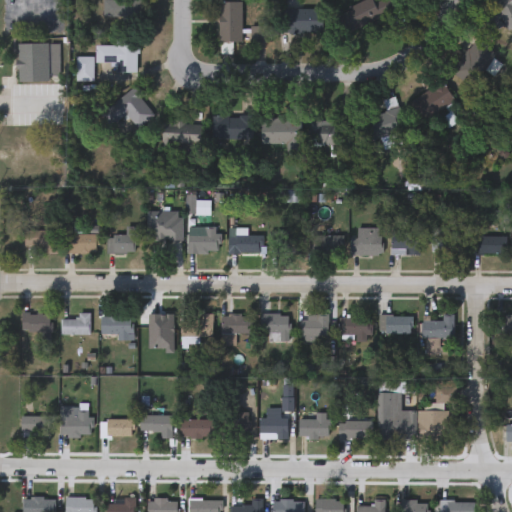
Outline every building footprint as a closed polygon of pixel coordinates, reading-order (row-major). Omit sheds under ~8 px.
[(103,25),(103,0),(132,0),(132,25),(103,25)] [(301,0),(301,9),(322,9),(322,33),(279,33),(279,0),(301,0)] [(347,28),(342,7),(367,0),(375,0),(381,19),(347,28)] [(511,0),(511,27),(508,29),(492,0),(511,0)] [(217,2),(241,2),(241,41),(217,41),(217,2)] [(250,27),(266,27),(266,42),(250,42),(250,27)] [(496,61),(492,76),(480,72),(478,80),(457,74),(468,37),(497,46),(492,60),(496,61)] [(56,40),(56,79),(17,79),(17,40),(56,40)] [(114,71),(114,65),(94,65),(95,41),(135,41),(135,72),(114,71)] [(409,103),(439,82),(452,101),(422,122),(409,103)] [(136,128),(126,114),(110,125),(100,111),(135,87),(154,115),(136,128)] [(405,132),(369,139),(364,115),(400,108),(405,132)] [(252,139),(214,139),(214,115),(252,115),(252,139)] [(299,120),(299,142),(263,142),(263,120),(299,120)] [(161,144),(161,121),(200,121),(200,144),(161,144)] [(347,121),(347,144),(305,144),(305,121),(347,121)] [(418,222),(418,255),(390,255),(390,233),(408,233),(408,222),(418,222)] [(156,224),(174,224),(174,253),(156,253),(156,224)] [(203,234),(203,228),(216,228),(216,253),(185,253),(185,234),(203,234)] [(356,237),(356,228),(379,228),(379,255),(349,255),(349,237),(356,237)] [(430,253),(430,228),(460,228),(460,253),(430,253)] [(56,230),(56,251),(25,251),(25,230),(56,230)] [(300,253),(275,253),(275,231),(300,231),(300,253)] [(110,232),(139,232),(139,253),(110,253),(110,232)] [(338,255),(311,256),(310,234),(338,233),(338,255)] [(97,234),(97,251),(63,251),(63,234),(97,234)] [(261,235),(261,253),(226,253),(226,235),(261,235)] [(504,253),(477,253),(477,236),(504,236),(504,253)] [(20,331),(20,313),(50,313),(50,331),(20,331)] [(88,335),(60,335),(60,319),(76,319),(76,313),(88,313),(88,335)] [(116,338),(116,333),(99,333),(99,314),(131,314),(131,338),(116,338)] [(211,314),(211,337),(197,337),(197,342),(179,342),(180,317),(198,317),(199,314),(211,314)] [(250,333),(235,333),(235,341),(220,341),(220,314),(250,314),(250,333)] [(289,314),(288,342),(267,341),(267,331),(258,331),(258,314),(289,314)] [(173,332),(145,332),(145,315),(173,315),(173,332)] [(299,315),(327,315),(327,339),(299,339),(299,315)] [(338,339),(338,315),(369,315),(369,339),(338,339)] [(377,333),(377,315),(412,315),(412,333),(377,333)] [(452,354),(421,354),(421,316),(453,316),(453,338),(439,338),(439,346),(452,346),(452,354)] [(511,334),(494,334),(494,316),(511,316),(511,334)] [(452,387),(452,404),(434,404),(434,387),(452,387)] [(376,441),(376,393),(393,393),(393,416),(409,416),(409,441),(376,441)] [(74,408),(74,411),(90,411),(90,436),(58,436),(58,408),(74,408)] [(286,418),(286,439),(258,439),(258,418),(266,418),(266,409),(279,409),(279,418),(286,418)] [(417,440),(417,411),(450,411),(450,440),(417,440)] [(218,419),(235,419),(235,412),(247,412),(247,438),(217,438),(218,419)] [(138,432),(138,415),(170,415),(170,438),(159,438),(159,432),(138,432)] [(50,416),(50,436),(19,436),(19,416),(50,416)] [(132,419),(132,436),(104,436),(104,419),(132,419)] [(179,438),(179,419),(208,419),(208,438),(179,438)] [(327,438),(297,438),(297,419),(327,419),(327,438)] [(337,421),(371,421),(371,440),(337,440),(337,421)] [(64,511),(65,498),(95,498),(95,511),(64,511)] [(122,503),(122,498),(132,498),(132,511),(105,511),(105,503),(122,503)] [(54,499),(54,511),(22,511),(22,499),(54,499)] [(146,511),(146,499),(175,499),(175,511),(146,511)] [(187,511),(187,499),(221,499),(221,511),(187,511)] [(229,511),(229,505),(250,505),(250,499),(261,499),(261,511),(229,511)] [(344,500),(344,511),(314,511),(314,500),(344,500)] [(272,511),(272,501),(303,501),(303,511),(272,511)] [(426,511),(395,511),(395,501),(426,501),(426,511)] [(475,502),(475,511),(437,511),(437,502),(475,502)] [(384,503),(384,511),(355,511),(355,503),(384,503)]
